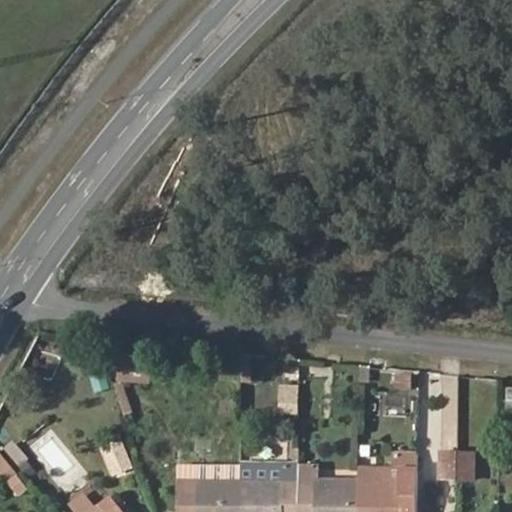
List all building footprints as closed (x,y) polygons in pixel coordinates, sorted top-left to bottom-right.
[(118,382),(146,386),(148,364),(120,361),(118,382)] [(305,382),(283,380),(281,410),(323,414),(326,373),(306,372),(305,382)] [(125,416),(134,412),(126,389),(117,392),(125,416)] [(0,471),(9,484),(14,470),(0,451),(0,471)] [(419,511),(419,461),(420,451),(395,451),(395,468),(401,468),(401,480),(358,480),(358,511),(419,511)] [(299,511),(300,469),(300,461),(240,461),(240,464),(240,511),(299,511)] [(439,461),(439,486),(456,486),(456,461),(439,461)] [(456,486),(473,487),(473,461),(456,461),(456,486)] [(240,511),(240,464),(199,464),(199,468),(180,468),(180,511),(240,511)] [(395,468),(358,468),(358,480),(401,480),(401,468),(395,468)] [(358,511),(358,480),(316,480),(316,469),(300,469),(299,511),(358,511)] [(9,484),(19,497),(29,488),(14,470),(9,484)] [(123,511),(112,497),(91,511),(123,511)]
